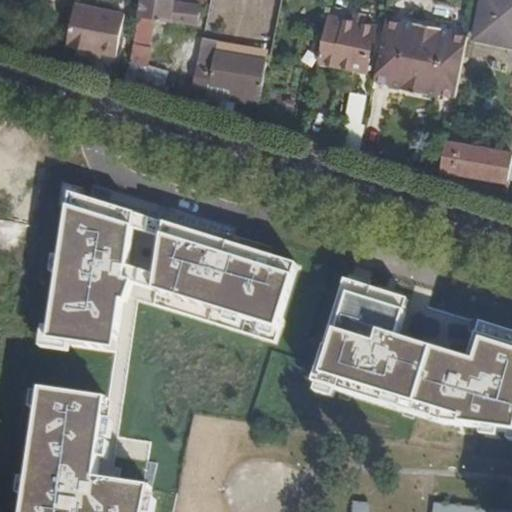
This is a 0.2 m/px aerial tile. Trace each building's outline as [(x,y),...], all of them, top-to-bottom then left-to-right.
[(43,17),(47,0),(5,0),(4,8),(43,17)] [(175,1),(168,0),(146,0),(143,17),(200,26),(203,9),(175,5),(175,1)] [(511,48),(511,2),(507,2),(507,0),(485,0),(477,41),(511,48)] [(119,55),(128,14),(79,3),(70,44),(119,55)] [(346,23),(332,21),(323,65),(369,75),(378,32),(367,30),(368,20),(359,17),(357,28),(346,26),(346,23)] [(133,65),(150,68),(154,49),(151,48),(156,22),(142,19),(133,65)] [(460,96),(472,36),(455,33),(456,28),(438,25),(437,29),(426,27),(426,23),(407,19),(407,23),(389,19),(379,79),(394,82),(394,85),(413,89),(413,86),(425,88),(425,92),(443,95),(443,92),(460,96)] [(249,105),(261,107),(269,66),(220,58),(215,87),(251,93),(249,105)] [(212,74),(199,71),(194,97),(207,99),(212,74)] [(350,121),(364,125),(369,99),(354,95),(350,121)] [(122,158),(0,121),(0,154),(113,188),(122,158)] [(345,146),(362,151),(367,125),(364,125),(350,121),(345,146)] [(511,151),(450,141),(445,168),(511,180),(511,151)] [(296,270),(71,197),(47,340),(108,347),(102,402),(43,400),(29,511),(142,511),(150,441),(120,437),(136,303),(278,339),(296,270)] [(511,333),(349,282),(322,383),(456,428),(511,437),(511,333)] [(227,418),(229,407),(204,402),(202,413),(227,418)] [(354,511),(371,511),(372,503),(356,502),(354,511)]
